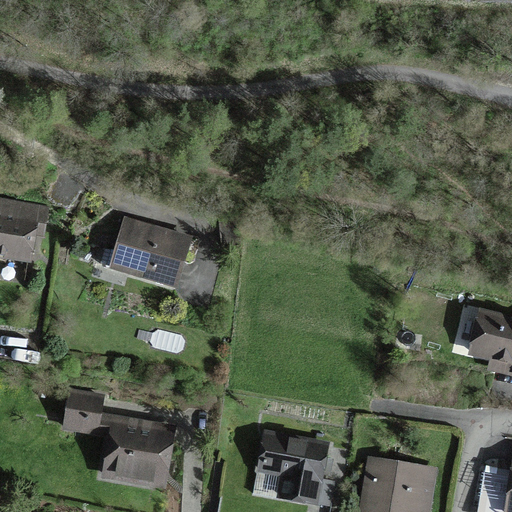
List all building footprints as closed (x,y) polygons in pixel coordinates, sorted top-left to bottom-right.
[(0,253),(28,259),(35,224),(45,225),(48,209),(0,200),(0,253)] [(127,270),(180,283),(192,237),(127,219),(118,250),(131,254),(127,270)] [(511,359),(511,317),(482,310),(472,349),(511,359)] [(103,394),(71,388),(65,422),(83,425),(85,413),(99,416),(103,394)] [(143,476),(143,479),(163,483),(172,435),(147,431),(148,422),(114,416),(105,469),(143,476)] [(285,473),(278,508),(220,497),(217,511),(329,511),(336,481),(320,478),(326,445),(266,434),(260,469),(285,473)] [(389,508),(388,511),(423,511),(431,470),(374,461),(366,505),(389,508)] [(511,470),(485,466),(479,505),(487,511),(509,511),(511,502),(511,470)]
